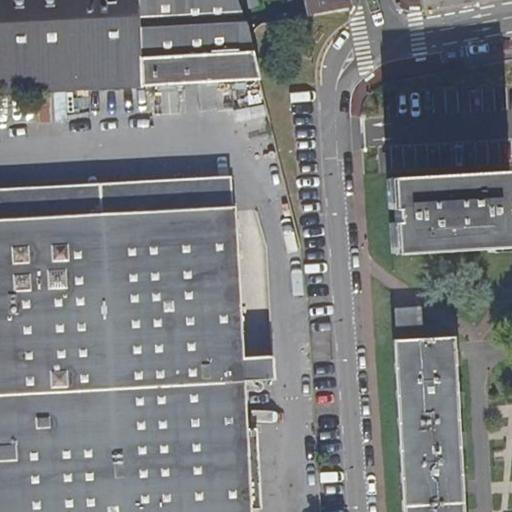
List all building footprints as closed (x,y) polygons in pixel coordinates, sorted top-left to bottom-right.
[(0,0),(0,93),(259,79),(246,26),(238,0),(0,0)] [(304,0),(307,14),(349,6),(347,0),(304,0)] [(508,171),(389,179),(394,254),(511,248),(511,240),(509,203),(508,183),(508,171)] [(235,208),(0,220),(0,511),(250,511),(250,487),(260,486),(257,435),(246,435),(244,387),(275,385),(274,362),(242,362),(235,208)] [(422,319),(421,306),(395,308),(396,327),(423,325),(422,319)] [(455,359),(454,337),(392,340),(401,511),(463,511),(463,507),(463,498),(462,482),(455,359)]
